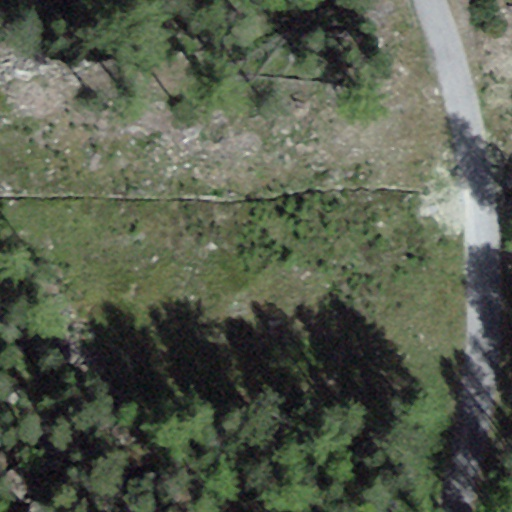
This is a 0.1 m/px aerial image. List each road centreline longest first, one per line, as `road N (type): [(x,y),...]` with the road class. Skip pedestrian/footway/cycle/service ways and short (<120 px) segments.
road 1 (track): [(459,511),(488,199)]
road 2 (track): [(428,0),(488,199)]
